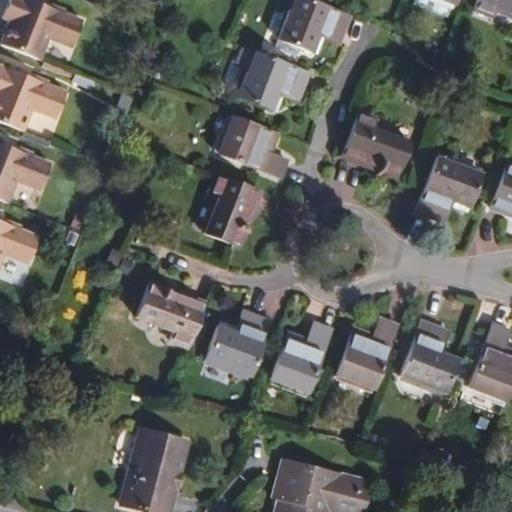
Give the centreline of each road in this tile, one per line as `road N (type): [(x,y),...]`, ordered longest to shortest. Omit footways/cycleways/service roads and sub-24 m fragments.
road 1 (residential): [(322,215),(317,183),(328,114),(371,35)]
road 2 (residential): [(322,215),(298,250),(315,288),(356,295),(384,265)]
